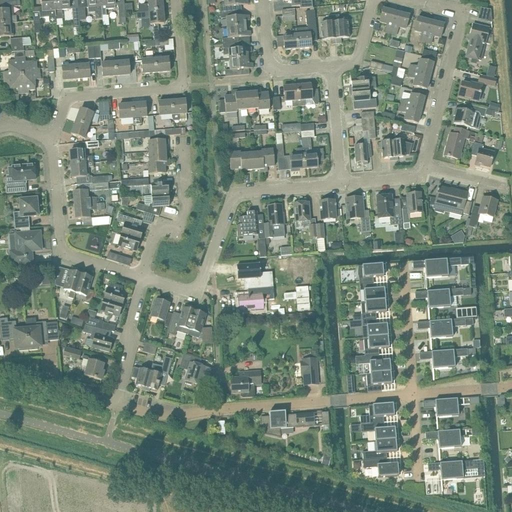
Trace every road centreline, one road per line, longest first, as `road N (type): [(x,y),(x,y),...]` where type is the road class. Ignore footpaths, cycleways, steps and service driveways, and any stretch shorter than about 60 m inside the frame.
road 1 (residential): [(141,277),(196,289),(228,202),(240,192),(340,184)]
road 2 (track): [(0,448),(235,511)]
road 3 (residential): [(51,138),(68,98),(180,83),(175,0)]
road 4 (residential): [(424,166),(460,16),(452,7),(399,0)]
road 5 (unclassified): [(116,405),(176,415),(324,401)]
road 6 (residential): [(51,138),(61,252),(141,277)]
road 7 (residential): [(141,277),(154,236),(180,222),(187,204),(184,147)]
road 8 (residential): [(412,394),(402,262)]
road 9 (residential): [(116,405),(141,277)]
road 10 (unclassified): [(0,371),(116,405)]
